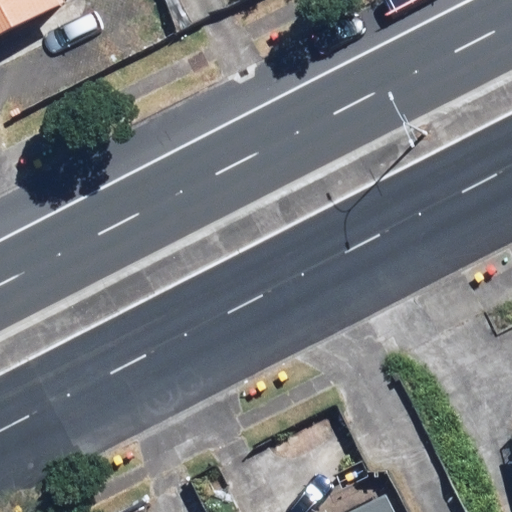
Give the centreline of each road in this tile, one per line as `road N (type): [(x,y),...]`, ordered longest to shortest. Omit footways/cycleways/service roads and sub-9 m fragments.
road 1 (primary): [(0,269),(511,4)]
road 2 (primary): [(511,163),(0,425)]
